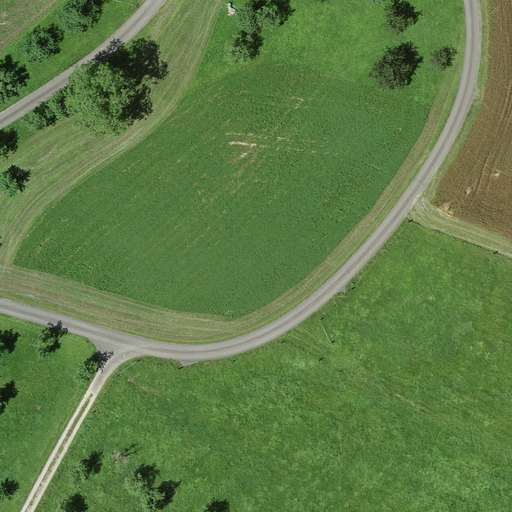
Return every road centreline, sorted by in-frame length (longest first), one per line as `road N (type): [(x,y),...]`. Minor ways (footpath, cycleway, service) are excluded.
road 1 (track): [(472,0),(469,91),(451,134),(428,177),(337,286),(240,347),(200,353),(122,341)]
road 2 (track): [(0,125),(123,38),(161,0)]
road 3 (track): [(28,511),(122,341)]
road 4 (track): [(122,341),(0,305)]
